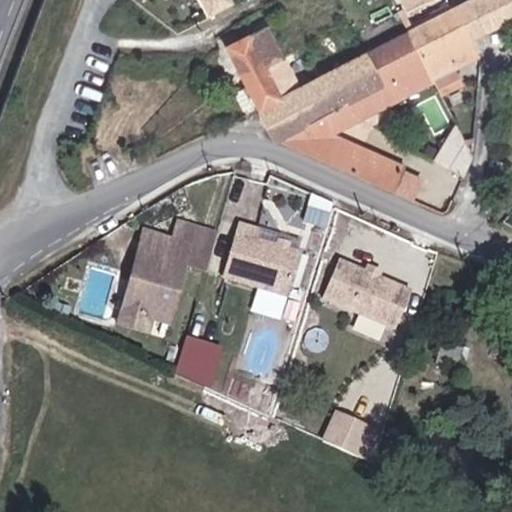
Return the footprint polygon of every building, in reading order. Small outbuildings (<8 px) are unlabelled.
[(511,0),(460,0),(443,10),(460,40),(511,10),(511,0)] [(413,62),(419,74),(455,55),(452,49),(461,43),(460,40),(443,10),(396,28),(413,62)] [(372,83),(413,62),(396,28),(356,49),(372,83)] [(264,139),(269,137),(310,115),(325,106),(372,83),(356,49),(295,80),(284,54),(269,61),(253,33),(221,48),(247,105),(264,139)] [(269,137),(311,157),(326,122),(310,115),(269,137)] [(311,157),(383,188),(411,171),(404,167),(326,122),(311,157)] [(465,153),(451,124),(434,163),(461,179),(466,160),(465,153)] [(163,237),(153,235),(133,310),(143,313),(158,318),(173,264),(197,270),(207,231),(168,221),(163,237)] [(253,231),(235,227),(224,279),(286,295),(295,253),(252,241),(253,231)] [(138,256),(144,233),(135,230),(129,254),(138,256)] [(133,310),(153,235),(144,233),(138,256),(129,254),(116,305),(133,310)] [(410,295),(336,264),(321,302),(394,333),(410,295)] [(110,322),(128,327),(133,310),(116,305),(110,322)] [(133,310),(128,327),(138,331),(143,313),(133,310)] [(359,449),(369,422),(334,411),(325,438),(359,449)]
